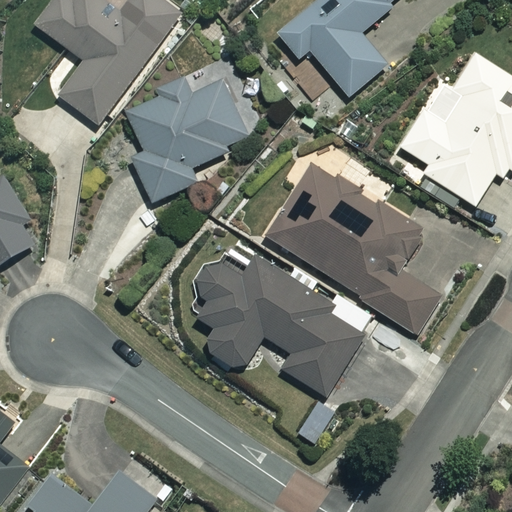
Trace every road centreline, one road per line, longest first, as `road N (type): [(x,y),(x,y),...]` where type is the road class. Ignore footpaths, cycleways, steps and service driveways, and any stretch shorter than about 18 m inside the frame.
road 1 (residential): [(51,334),(327,511)]
road 2 (residential): [(511,319),(391,511)]
